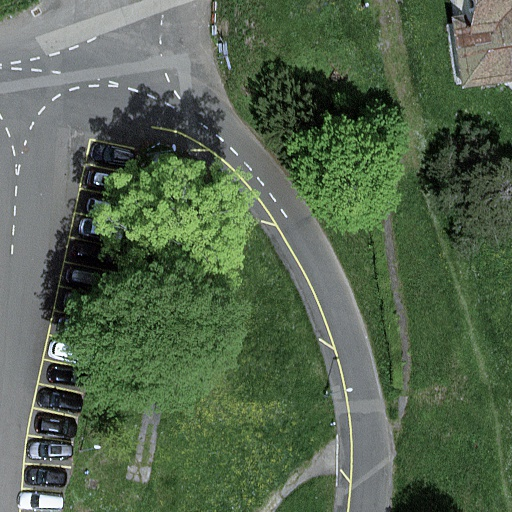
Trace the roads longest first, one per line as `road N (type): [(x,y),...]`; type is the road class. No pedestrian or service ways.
road 1 (tertiary): [(366,511),(370,449),(362,388),(309,247),(266,181),(219,132),(189,109),(130,84)]
road 2 (residential): [(0,393),(30,69)]
